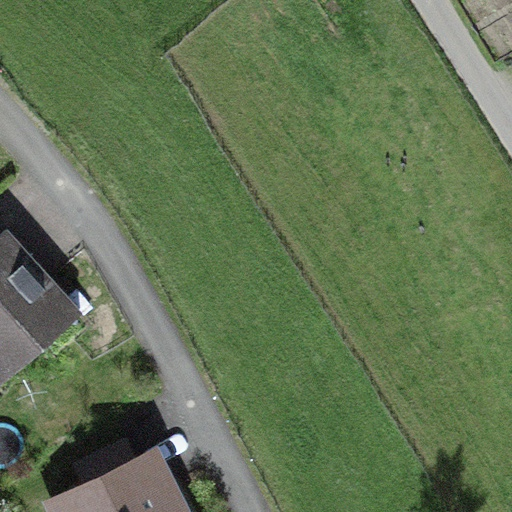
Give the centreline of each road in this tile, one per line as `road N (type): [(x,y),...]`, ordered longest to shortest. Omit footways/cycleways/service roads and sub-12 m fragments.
road 1 (residential): [(0,165),(134,336),(225,511)]
road 2 (unclassified): [(426,0),(511,136)]
